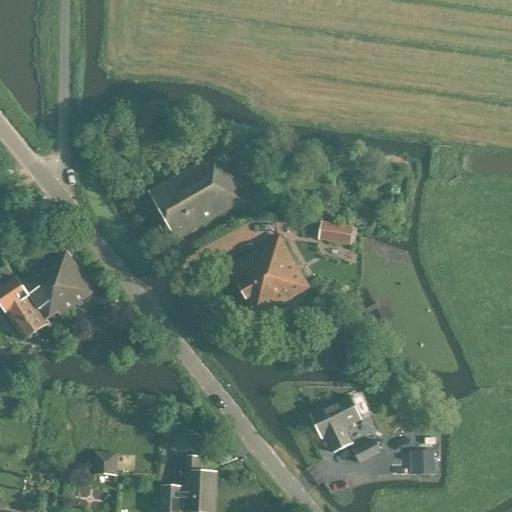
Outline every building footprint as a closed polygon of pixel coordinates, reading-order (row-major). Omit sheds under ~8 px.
[(245,202),(219,159),(154,197),(180,241),(245,202)] [(291,199),(294,174),(274,171),(271,197),(291,199)] [(2,217),(6,232),(29,226),(25,211),(2,217)] [(328,226),(327,229),(325,242),(357,248),(360,231),(328,226)] [(315,287),(284,234),(230,266),(260,319),(315,287)] [(0,293),(0,301),(10,315),(33,299),(49,322),(62,313),(65,317),(98,295),(69,254),(24,285),(21,280),(0,293)] [(16,276),(10,267),(0,272),(0,274),(5,283),(16,276)] [(10,315),(27,343),(50,327),(48,323),(49,322),(33,299),(10,315)] [(340,322),(326,301),(313,309),(326,331),(340,322)] [(338,455),(357,446),(350,431),(366,422),(354,398),(315,417),(327,440),(330,439),(338,455)] [(363,465),(384,455),(378,442),(357,452),(363,465)] [(415,477),(439,477),(438,452),(414,453),(415,477)] [(120,476),(120,456),(99,455),(98,475),(120,476)] [(218,511),(221,475),(200,473),(201,459),(191,459),(189,490),(165,488),(163,511),(218,511)]
